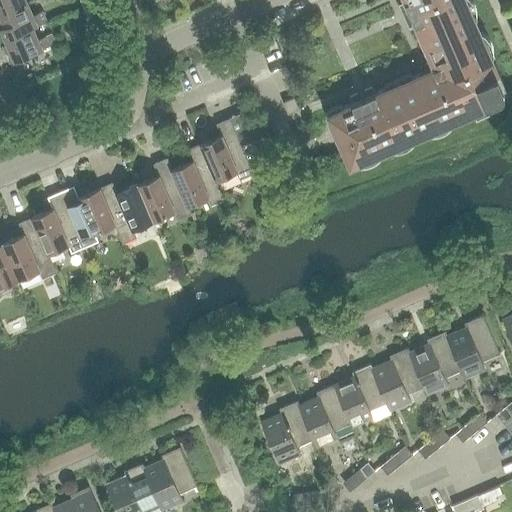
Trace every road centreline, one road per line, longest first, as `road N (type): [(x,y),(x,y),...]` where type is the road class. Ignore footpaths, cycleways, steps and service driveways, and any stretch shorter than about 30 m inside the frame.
road 1 (residential): [(0,181),(127,122),(149,58)]
road 2 (residential): [(344,511),(502,443)]
